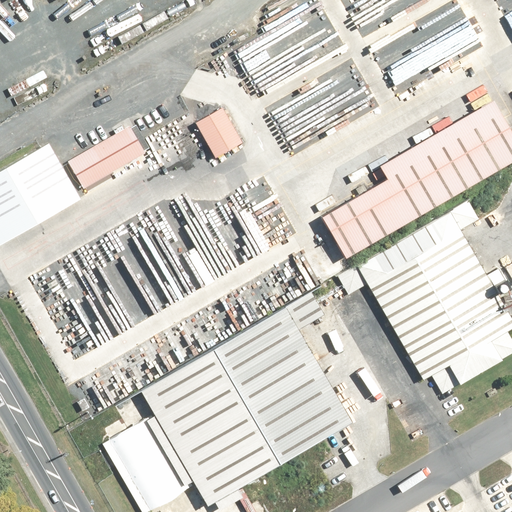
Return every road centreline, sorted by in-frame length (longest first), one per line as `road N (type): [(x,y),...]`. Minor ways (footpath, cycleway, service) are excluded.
road 1 (unknown): [(476,0),(497,39),(489,68),(286,173),(226,165),(194,172)]
road 2 (unknown): [(273,0),(141,69),(194,172)]
road 3 (unclassified): [(511,429),(367,511)]
road 4 (secondary): [(0,387),(71,511)]
